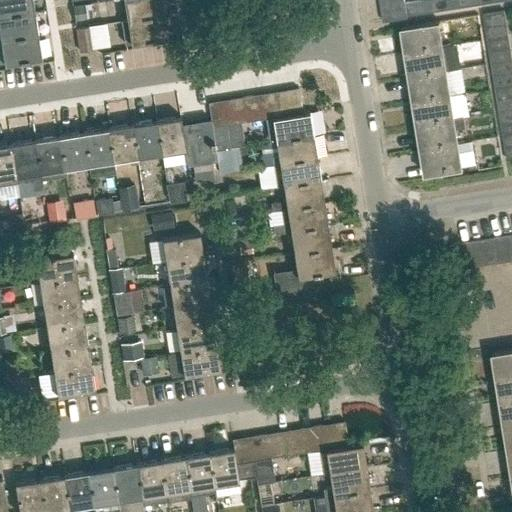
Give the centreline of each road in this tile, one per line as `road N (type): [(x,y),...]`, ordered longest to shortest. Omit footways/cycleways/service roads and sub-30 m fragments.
road 1 (residential): [(0,441),(405,375)]
road 2 (residential): [(0,102),(355,50)]
road 3 (unclassified): [(380,214),(355,50)]
road 4 (unclassified): [(405,375),(380,214)]
road 5 (unclassified): [(427,511),(405,375)]
road 6 (residential): [(380,214),(511,195)]
